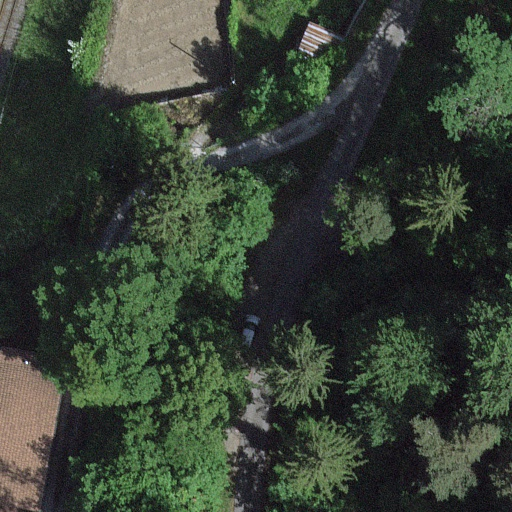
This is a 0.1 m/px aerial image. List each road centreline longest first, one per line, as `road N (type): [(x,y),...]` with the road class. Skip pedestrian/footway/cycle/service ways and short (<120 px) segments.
road 1 (track): [(364,110),(141,193),(112,238),(51,511)]
road 2 (unclassified): [(408,0),(265,360),(251,511)]
